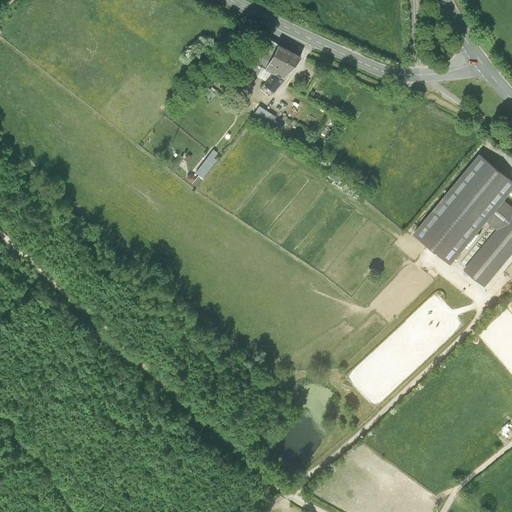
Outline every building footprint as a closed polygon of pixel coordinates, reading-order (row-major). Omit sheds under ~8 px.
[(301,56),(266,38),(253,62),(255,64),(251,71),(266,81),(261,89),(267,94),(270,89),(274,91),(301,56)] [(252,114),(272,119),(274,111),(255,106),(252,114)] [(211,147),(205,154),(212,159),(217,152),(211,147)] [(452,265),(487,222),(497,230),(465,270),(487,288),(511,256),(511,205),(506,200),(511,192),(511,178),(481,153),(414,234),(452,265)] [(204,155),(193,172),(202,178),(213,161),(204,155)]
